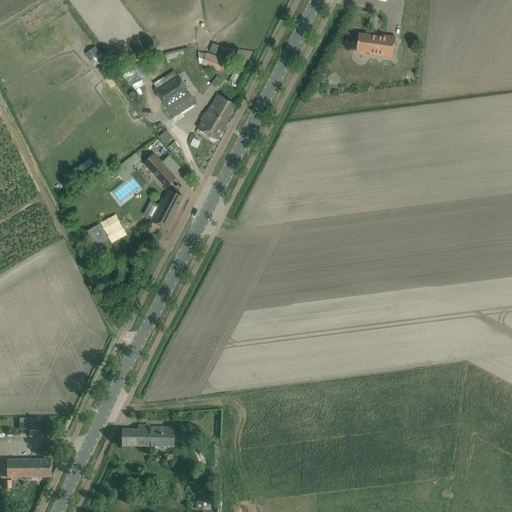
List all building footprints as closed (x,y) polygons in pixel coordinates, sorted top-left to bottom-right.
[(358,34),(356,51),(369,53),(368,55),(392,58),(395,38),(377,35),(376,37),(358,34)] [(207,51),(202,63),(221,70),(225,58),(207,51)] [(117,59),(107,64),(110,69),(120,64),(117,59)] [(132,67),(135,73),(141,70),(139,64),(132,67)] [(133,75),(136,84),(148,80),(144,71),(133,75)] [(216,75),(210,84),(215,87),(221,79),(216,75)] [(179,76),(155,91),(172,118),(196,103),(179,76)] [(232,89),(237,81),(232,79),(228,86),(232,89)] [(218,94),(207,111),(197,129),(217,140),(227,122),(225,120),(234,105),(218,94)] [(173,136),(168,129),(160,135),(165,142),(173,136)] [(135,153),(116,168),(121,174),(139,158),(135,153)] [(153,155),(144,164),(166,187),(175,178),(153,155)] [(166,227),(182,198),(169,191),(162,205),(160,204),(152,220),(166,227)] [(107,239),(99,225),(83,233),(90,248),(107,239)] [(123,430),(123,446),(175,447),(175,428),(139,428),(139,430),(123,430)] [(51,460),(8,461),(8,478),(51,478),(51,460)]
